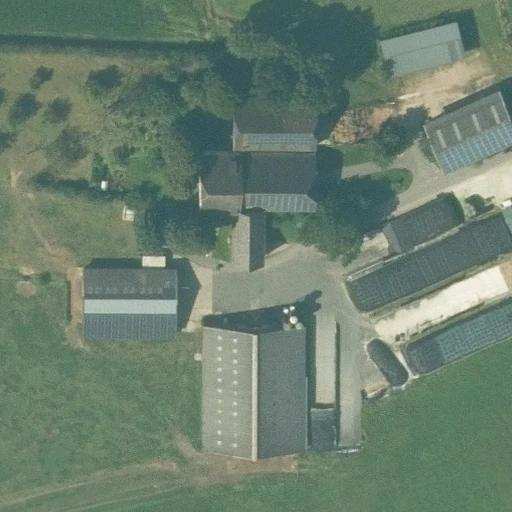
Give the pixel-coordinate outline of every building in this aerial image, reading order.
[(458,17),(381,37),(389,68),(390,68),(390,69),(465,50),(465,49),(466,49),(458,17)] [(511,111),(502,88),(427,121),(446,165),(511,135),(511,111)] [(315,90),(233,89),(232,140),(314,141),(315,90)] [(239,146),(199,146),(198,204),(232,205),(239,205),(239,203),(239,146)] [(315,147),(239,146),(239,203),(263,203),(313,203),(315,147)] [(511,164),(323,249),(334,281),(511,200),(511,164)] [(263,203),(239,203),(239,205),(232,205),(231,257),(262,257),(263,203)] [(511,206),(336,286),(359,315),(511,245),(511,206)] [(134,267),(83,266),(82,323),(82,330),(174,331),(174,267),(134,267)] [(498,267),(363,325),(374,352),(510,293),(498,267)] [(511,300),(377,359),(388,390),(511,335),(511,300)] [(304,322),(202,321),(202,331),(201,446),(232,446),(296,447),(304,447),(304,322)] [(336,322),(308,322),(308,447),(335,446),(336,322)]
